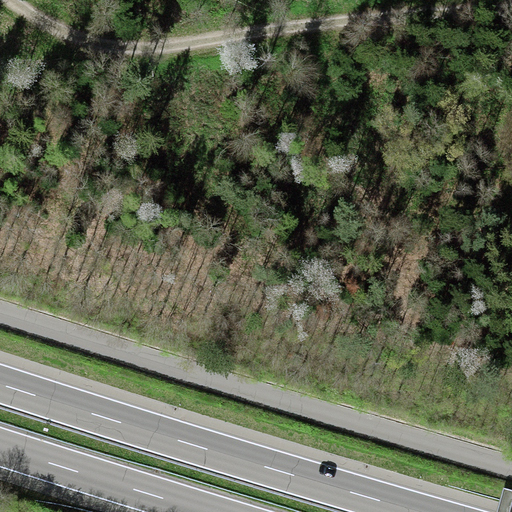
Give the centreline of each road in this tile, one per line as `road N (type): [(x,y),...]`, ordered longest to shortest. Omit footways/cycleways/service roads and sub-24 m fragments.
road 1 (unclassified): [(511,468),(0,316)]
road 2 (track): [(0,2),(72,41),(181,57),(511,5)]
road 3 (motorway): [(418,511),(0,384)]
road 4 (motorway): [(0,447),(208,511)]
